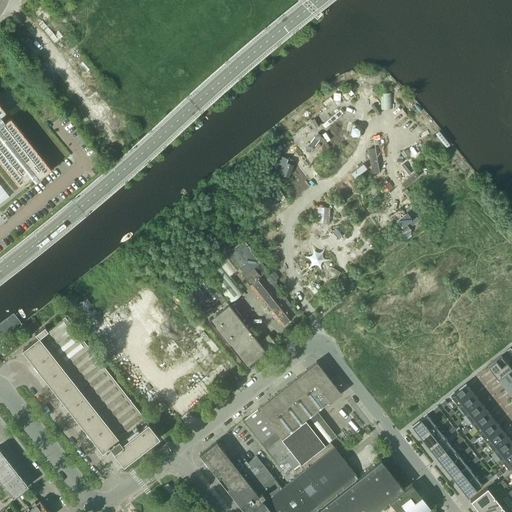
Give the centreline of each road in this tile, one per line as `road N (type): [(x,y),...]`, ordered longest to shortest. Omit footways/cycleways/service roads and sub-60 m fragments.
road 1 (residential): [(456,511),(318,340),(175,451)]
road 2 (residential): [(120,492),(25,371),(16,367),(0,379)]
road 3 (residential): [(96,503),(0,387)]
